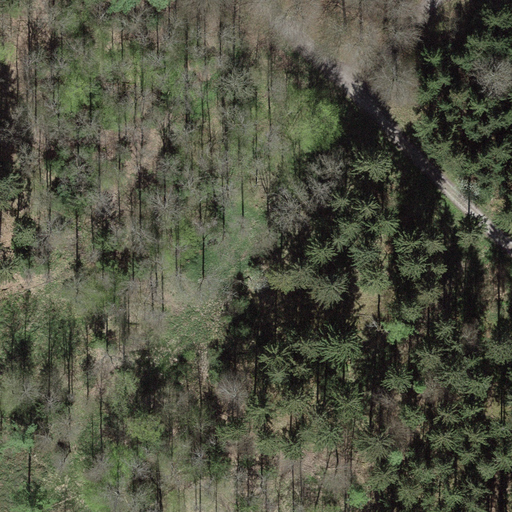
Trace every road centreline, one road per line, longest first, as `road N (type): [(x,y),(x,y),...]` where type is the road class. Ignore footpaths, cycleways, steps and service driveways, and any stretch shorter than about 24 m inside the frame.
road 1 (track): [(511,246),(362,101)]
road 2 (track): [(362,101),(256,0)]
road 3 (track): [(362,101),(439,0)]
